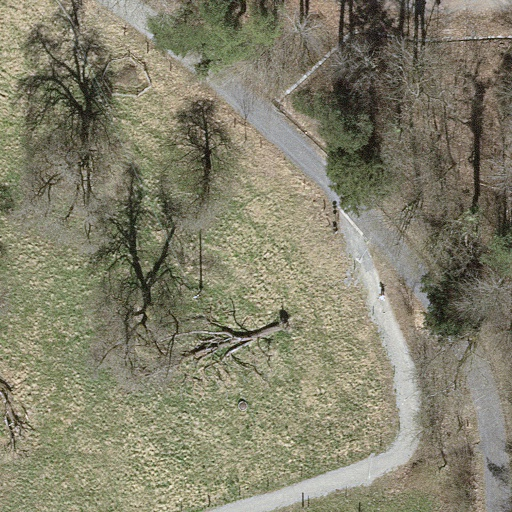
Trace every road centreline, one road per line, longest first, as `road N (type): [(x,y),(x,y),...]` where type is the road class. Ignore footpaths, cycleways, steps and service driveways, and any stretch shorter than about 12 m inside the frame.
road 1 (track): [(499,511),(491,419),(462,339),(347,195)]
road 2 (track): [(347,195),(181,45),(114,0)]
